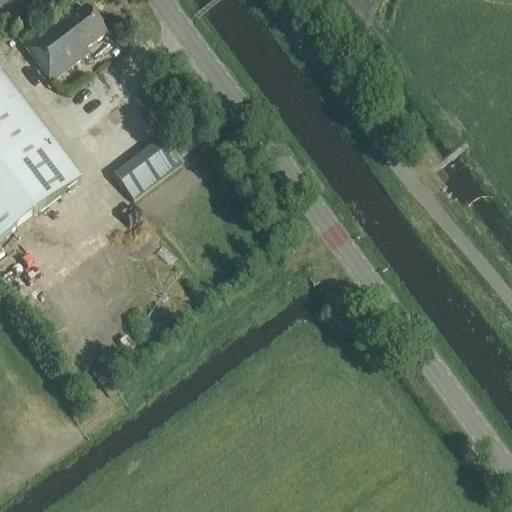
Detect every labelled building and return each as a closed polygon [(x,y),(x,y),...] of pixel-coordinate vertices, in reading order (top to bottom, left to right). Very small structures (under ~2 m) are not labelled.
[(105,39),(84,12),(64,27),(60,21),(21,51),(49,87),(75,68),(88,58),(85,54),(105,39)] [(0,243),(80,182),(0,77),(0,243)] [(164,87),(154,94),(160,103),(170,95),(164,87)] [(132,205),(182,167),(163,142),(113,180),(132,205)] [(137,309),(165,340),(204,306),(194,295),(175,313),(156,291),(137,309)]
